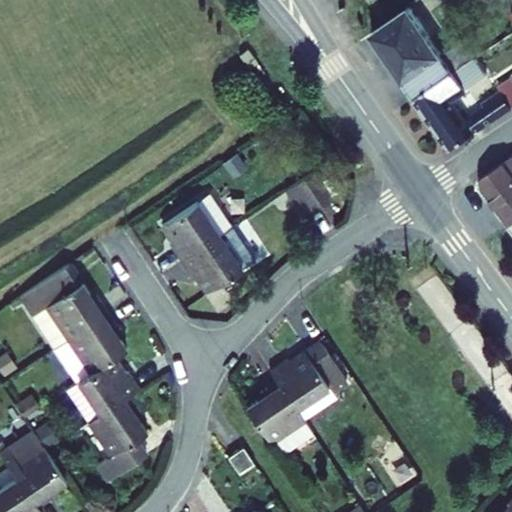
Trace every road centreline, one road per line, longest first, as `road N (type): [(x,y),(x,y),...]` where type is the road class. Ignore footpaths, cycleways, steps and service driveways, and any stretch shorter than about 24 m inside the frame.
road 1 (residential): [(209,375),(296,276),(421,193)]
road 2 (residential): [(116,240),(209,375)]
road 3 (secondary): [(421,193),(333,68)]
road 4 (secondary): [(511,316),(421,193)]
road 5 (residential): [(154,511),(183,467),(209,375)]
